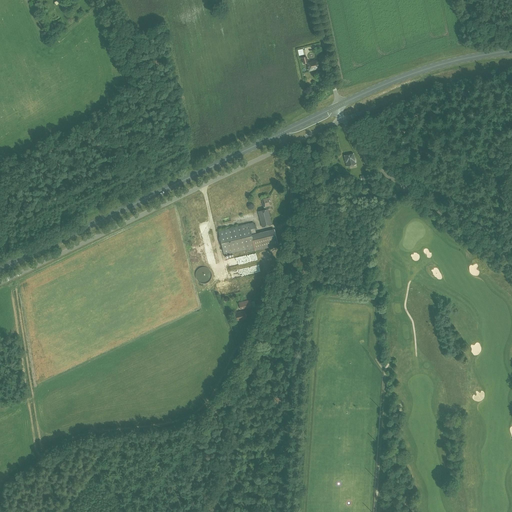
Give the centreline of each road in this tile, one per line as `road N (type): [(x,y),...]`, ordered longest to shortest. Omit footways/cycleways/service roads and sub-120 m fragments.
road 1 (track): [(140,511),(199,440),(237,376),(291,221)]
road 2 (unclassified): [(0,282),(290,144)]
road 3 (primary): [(0,269),(284,132)]
road 4 (unclassified): [(511,258),(367,160),(342,119)]
road 5 (primary): [(339,107),(421,72),(511,53)]
road 6 (unclassified): [(342,119),(511,66)]
